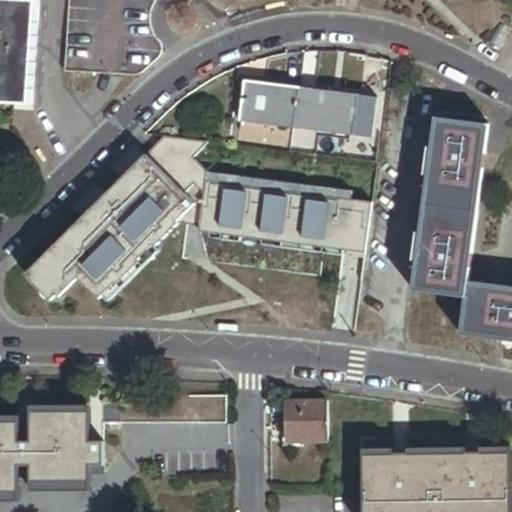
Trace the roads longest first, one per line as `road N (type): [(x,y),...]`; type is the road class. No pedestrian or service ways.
road 1 (residential): [(0,241),(194,63),(243,38),(326,22),(387,31),(511,90)]
road 2 (residential): [(256,352),(511,389)]
road 3 (residential): [(0,344),(256,352)]
road 4 (residential): [(256,511),(256,352)]
